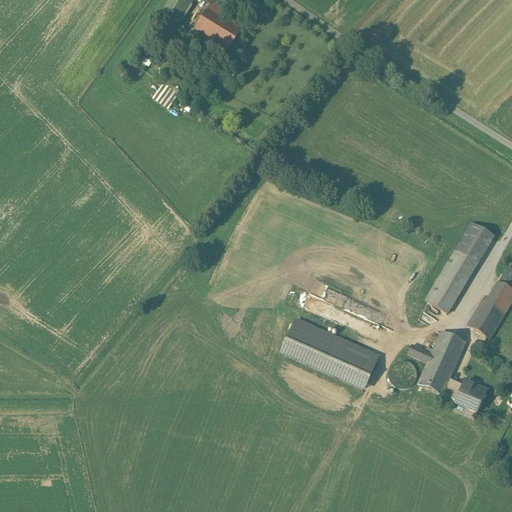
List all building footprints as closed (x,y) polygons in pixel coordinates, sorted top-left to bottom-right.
[(193,0),(171,0),(163,13),(179,23),(193,0)] [(221,20),(207,11),(194,32),(208,40),(221,20)] [(241,32),(221,20),(208,40),(228,53),(241,32)] [(184,87),(171,78),(165,85),(179,94),(184,87)] [(278,213),(274,222),(288,227),(291,218),(278,213)] [(471,226),(456,252),(477,265),(493,239),(471,226)] [(456,252),(425,303),(446,316),(477,265),(456,252)] [(511,270),(508,268),(498,284),(511,292),(511,270)] [(511,302),(511,292),(498,284),(486,305),(504,316),(511,302)] [(486,305),(482,303),(467,328),(489,341),(504,316),(486,305)] [(377,358),(297,322),(282,355),(363,391),(377,358)] [(388,338),(390,332),(374,328),(373,335),(388,338)] [(441,333),(431,356),(427,365),(418,387),(441,397),(442,396),(447,384),(465,344),(441,333)] [(431,356),(411,347),(407,356),(427,365),(431,356)] [(404,364),(402,364),(399,364),(396,365),(394,367),(393,368),(392,369),(390,371),(390,372),(389,374),(389,376),(388,378),(389,380),(389,381),(389,383),(390,384),(391,386),(392,387),(393,388),(395,389),(397,391),(398,391),(401,392),(403,392),(406,391),(408,390),(410,389),(411,389),(412,387),(413,386),(414,385),(415,384),(415,383),(416,381),(416,379),(416,378),(416,376),(416,375),(415,373),(415,372),(414,370),(412,369),(411,367),(409,366),(407,365),(404,364)] [(486,392),(464,383),(461,390),(455,402),(454,405),(476,415),(486,392)] [(447,384),(442,396),(455,402),(461,390),(447,384)]
